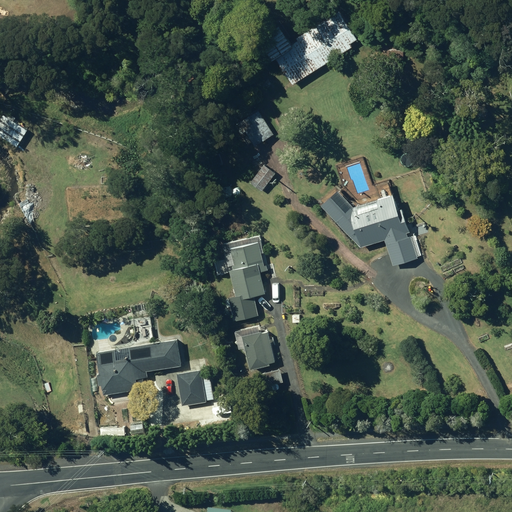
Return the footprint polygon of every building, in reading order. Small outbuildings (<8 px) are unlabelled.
[(279,57),(295,83),(356,44),(354,41),(361,37),(342,9),(295,38),(284,22),(264,35),(278,57),(279,57)] [(404,45),(380,44),(379,61),(403,62),(404,45)] [(242,120),(257,144),(276,132),(261,109),(242,120)] [(5,135),(20,144),(29,128),(6,114),(0,124),(9,130),(5,135)] [(252,181),(264,190),(278,171),(267,162),(252,181)] [(326,202),(364,245),(388,238),(390,245),(412,239),(410,232),(413,231),(405,202),(403,203),(400,191),(358,203),(343,187),(326,202)] [(268,269),(262,241),(234,246),(237,263),(235,264),(236,268),(234,268),(240,297),(268,292),(263,270),(268,269)] [(227,258),(215,259),(218,275),(229,273),(227,258)] [(248,346),(253,368),(273,363),(273,361),(278,360),(271,330),(266,331),(265,329),(263,330),(262,325),(239,330),(243,348),(248,346)] [(105,384),(107,393),(141,388),(140,377),(150,375),(149,369),(185,364),(181,337),(100,350),(103,372),(100,372),(103,384),(105,384)] [(179,372),(185,404),(209,400),(204,368),(179,372)] [(89,453),(88,444),(76,445),(77,454),(89,453)]
